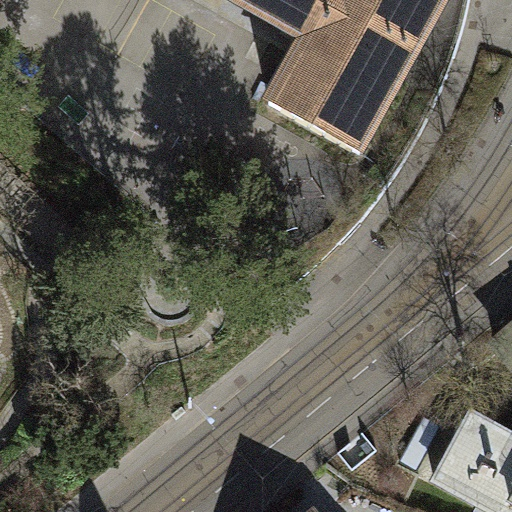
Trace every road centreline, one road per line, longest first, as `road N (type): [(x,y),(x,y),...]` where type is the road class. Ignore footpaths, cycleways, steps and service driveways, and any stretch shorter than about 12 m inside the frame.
road 1 (tertiary): [(157,511),(385,323)]
road 2 (tertiary): [(511,148),(385,323)]
road 3 (tertiary): [(385,323),(511,253)]
